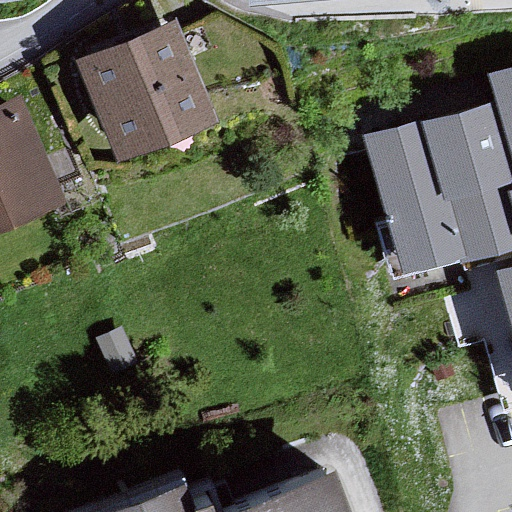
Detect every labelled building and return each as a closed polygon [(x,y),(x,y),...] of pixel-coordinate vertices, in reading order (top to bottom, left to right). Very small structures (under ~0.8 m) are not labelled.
[(172,22),(70,57),(108,164),(209,128),(172,22)] [(511,60),(473,70),(481,103),(355,133),(388,272),(511,242),(511,60)] [(20,99),(0,106),(0,231),(63,207),(20,99)] [(511,263),(457,278),(494,422),(511,416),(511,263)] [(167,454),(66,492),(73,511),(353,511),(325,439),(182,494),(167,454)]
